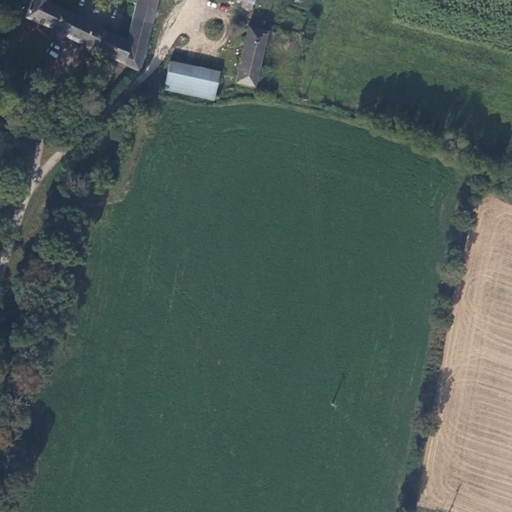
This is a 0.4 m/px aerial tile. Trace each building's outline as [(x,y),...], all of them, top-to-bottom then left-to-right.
[(122,63),(126,47),(127,42),(48,3),(48,0),(31,0),(26,18),(53,28),(53,31),(53,33),(53,36),(55,38),(56,39),(58,39),(60,39),(62,39),(64,38),(65,36),(81,44),(82,47),(82,48),(84,50),(86,51),(88,52),(91,51),(94,50),(122,63)] [(126,47),(144,51),(156,0),(136,0),(127,42),(126,47)] [(252,9),(254,3),(242,0),(241,6),(252,9)] [(235,82),(253,87),(267,32),(248,28),(235,82)] [(125,65),(139,71),(144,51),(126,47),(122,63),(125,65)] [(165,83),(214,93),(219,73),(170,61),(165,83)]
